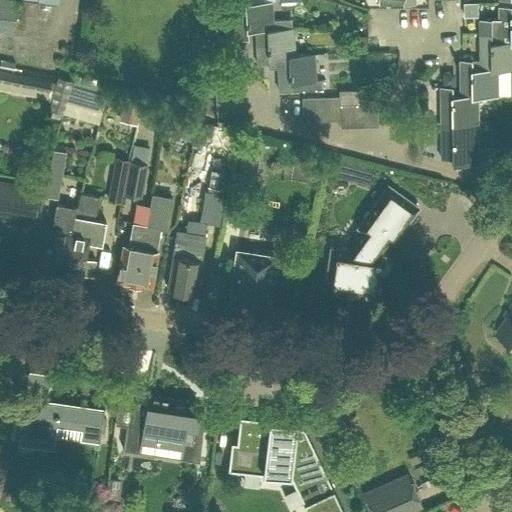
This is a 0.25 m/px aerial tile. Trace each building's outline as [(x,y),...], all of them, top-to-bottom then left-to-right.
[(0,0),(0,31),(12,33),(16,0),(0,0)] [(255,28),(293,27),(292,19),(272,19),(271,0),(266,0),(233,1),(235,37),(247,37),(247,28),(255,28)] [(479,2),(465,3),(466,16),(480,16),(479,2)] [(479,19),(479,31),(490,31),(490,41),(498,41),(511,41),(511,13),(509,13),(509,5),(498,5),(498,19),(479,19)] [(32,7),(33,23),(58,22),(57,6),(32,7)] [(276,54),(294,53),(293,27),(255,28),(256,63),(268,63),(268,54),(276,54)] [(479,31),(479,67),(496,68),(511,67),(511,41),(498,41),(490,41),(490,31),(479,31)] [(364,51),(364,35),(348,35),(348,51),(364,51)] [(314,52),(294,53),(276,54),(277,90),(319,88),(319,80),(315,80),(314,52)] [(459,58),(459,94),(476,94),(497,94),(496,68),(479,67),(471,68),(471,58),(459,58)] [(0,70),(0,87),(49,98),(47,108),(62,112),(65,101),(97,110),(101,97),(74,90),(68,89),(69,86),(70,79),(56,76),(54,82),(0,70)] [(215,95),(238,94),(237,81),(214,82),(215,95)] [(476,120),(476,94),(459,94),(451,94),(451,85),(439,85),(440,121),(476,120)] [(338,103),(351,102),(357,102),(356,88),(338,89),(338,94),(338,103)] [(215,107),(238,106),(238,94),(215,95),(215,107)] [(326,119),(338,118),(338,103),(338,94),(326,95),(326,119)] [(314,119),(313,95),(301,96),(301,119),(314,119)] [(313,95),(314,119),(326,119),(326,95),(313,95)] [(145,122),(148,102),(128,99),(125,119),(145,122)] [(376,101),(363,102),(364,125),(377,125),(376,101)] [(338,103),(338,118),(339,126),(352,126),(351,102),(338,103)] [(352,126),(364,125),(363,102),(357,102),(351,102),(352,126)] [(239,118),(238,106),(215,107),(216,119),(239,118)] [(476,120),(440,121),(440,156),(451,156),(451,161),(477,161),(476,120)] [(64,150),(52,148),(43,195),(56,197),(64,150)] [(122,193),(129,159),(114,156),(105,200),(118,202),(120,193),(122,193)] [(129,159),(122,193),(139,196),(145,162),(129,159)] [(40,185),(0,177),(0,217),(33,223),(40,185)] [(395,190),(388,184),(358,226),(362,229),(348,249),(346,249),(333,247),(333,246),(330,246),(325,286),(377,294),(378,292),(377,292),(380,272),(383,273),(388,269),(389,263),(385,259),(382,258),(382,256),(383,256),(383,254),(381,254),(377,253),(378,252),(388,238),(392,241),(417,206),(395,190)] [(220,192),(202,189),(197,221),(215,224),(220,192)] [(74,214),(74,213),(73,214),(70,232),(72,232),(66,270),(92,275),(95,259),(85,257),(88,241),(101,244),(105,220),(94,218),(98,194),(80,191),(77,207),(83,208),(82,216),(74,214)] [(141,271),(139,282),(150,284),(160,226),(167,227),(172,196),(151,193),(149,204),(148,203),(143,233),(145,233),(143,247),(139,246),(135,270),(141,271)] [(129,280),(139,282),(141,271),(135,270),(139,246),(143,247),(145,233),(143,233),(148,203),(134,201),(127,244),(122,244),(116,278),(120,279),(123,282),(127,282),(129,280)] [(73,214),(74,213),(75,206),(55,203),(51,228),(48,228),(41,266),(66,270),(72,232),(70,232),(73,214)] [(248,209),(242,233),(253,236),(260,212),(248,209)] [(204,234),(176,230),(167,287),(168,288),(171,290),(178,291),(181,289),(191,291),(193,275),(197,276),(204,234)] [(275,255),(236,249),(228,299),(267,305),(275,255)] [(511,304),(511,305),(511,309),(498,330),(511,339),(511,304)] [(48,373),(27,370),(17,442),(52,447),(54,433),(98,439),(103,406),(45,398),(48,373)] [(147,393),(145,401),(129,398),(122,448),(139,450),(142,433),(181,439),(178,456),(198,460),(203,410),(196,409),(198,401),(188,399),(147,393)] [(269,419),(239,415),(236,441),(231,441),(227,468),(289,475),(299,470),(312,498),(303,502),(307,511),(343,511),(303,427),(269,423),(269,419)] [(404,511),(420,505),(405,472),(361,492),(369,511),(404,511)]
